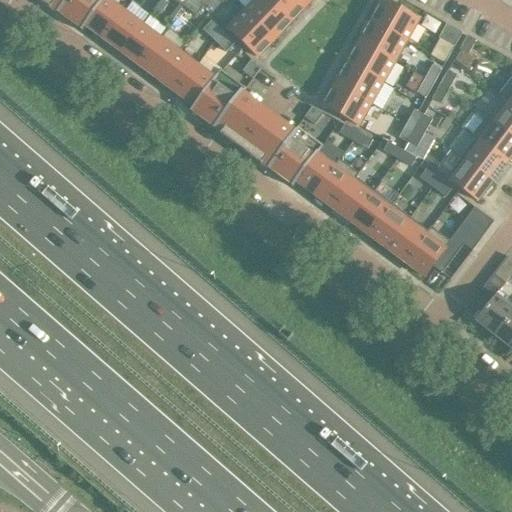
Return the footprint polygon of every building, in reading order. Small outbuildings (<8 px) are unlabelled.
[(65,0),(38,0),(59,15),(59,14),(66,4),(64,2),(65,0)] [(85,26),(104,0),(65,0),(64,2),(66,4),(59,14),(80,30),(80,31),(81,32),(85,26)] [(104,0),(85,26),(104,40),(124,13),(106,0),(104,0)] [(204,7),(194,0),(188,0),(184,7),(196,16),(204,7)] [(267,0),(255,0),(244,11),(275,40),(292,23),(267,0)] [(267,0),(292,23),(309,5),(302,0),(267,0)] [(382,0),(370,21),(407,42),(419,21),(382,0)] [(275,40),(244,11),(227,29),(257,59),(275,40)] [(124,13),(104,40),(122,53),(142,26),(124,13)] [(395,63),(407,42),(370,21),(358,42),(395,63)] [(215,41),(223,33),(211,22),(203,30),(215,41)] [(446,25),(438,39),(454,48),(462,33),(446,25)] [(160,39),(142,26),(122,53),(139,66),(160,39)] [(234,44),(223,33),(215,41),(226,52),(234,44)] [(467,36),(459,50),(468,55),(476,41),(467,36)] [(139,66),(157,80),(178,52),(160,39),(139,66)] [(395,63),(358,42),(346,63),(383,84),(395,63)] [(178,52),(157,80),(175,93),(195,66),(178,52)] [(242,72),(253,80),(260,70),(250,62),(242,72)] [(346,63),(334,84),(371,105),(383,84),(346,63)] [(175,93),(194,107),(214,79),(195,66),(175,93)] [(432,66),(425,80),(433,85),(441,71),(432,66)] [(223,120),(243,93),(246,90),(220,71),(214,79),(194,107),(189,112),(191,113),(192,112),(213,128),(220,118),(223,120)] [(440,85),(449,90),(457,76),(448,71),(440,85)] [(511,77),(498,96),(501,99),(511,107),(511,74),(511,76),(511,77)] [(433,85),(425,80),(417,94),(426,99),(433,85)] [(371,105),(334,84),(322,106),(359,127),(371,105)] [(441,104),(449,90),(440,85),(432,99),(441,104)] [(269,113),(243,93),(223,120),(220,118),(212,129),(241,150),(269,113)] [(511,107),(501,99),(486,118),(511,137),(511,107)] [(315,126),(322,116),(312,108),(304,118),(315,126)] [(414,110),(406,124),(415,129),(423,115),(414,110)] [(294,132),(269,113),(241,150),(269,171),(270,170),(277,160),(275,159),(294,132)] [(415,129),(424,134),(432,120),(423,115),(415,129)] [(511,156),(511,137),(486,118),(471,137),(475,140),(506,164),(511,156)] [(415,129),(406,124),(398,138),(407,143),(415,129)] [(353,142),(358,133),(344,125),(339,134),(353,142)] [(296,183),(316,155),(319,151),(323,147),(297,128),(294,132),(275,159),(277,160),(270,170),(291,186),(291,187),(292,188),(296,183)] [(416,148),(424,134),(415,129),(407,143),(416,148)] [(372,141),(358,133),(353,142),(367,150),(372,141)] [(475,140),(461,159),(492,183),(506,164),(475,140)] [(397,160),(402,151),(388,143),(383,152),(397,160)] [(312,194),(335,163),(319,151),(316,155),(296,183),(312,194)] [(416,159),(402,151),(397,160),(411,168),(416,159)] [(312,194),(332,210),(356,178),(359,173),(338,158),(335,163),(312,194)] [(492,183),(461,159),(446,178),(477,202),(492,183)] [(420,178),(432,188),(439,180),(426,170),(420,178)] [(356,178),(332,210),(350,223),(374,191),(356,178)] [(439,180),(432,188),(445,198),(451,190),(439,180)] [(350,223),(368,236),(392,204),(374,191),(350,223)] [(386,250),(410,218),(392,204),(368,236),(386,250)] [(474,208),(467,218),(486,232),(494,223),(474,208)] [(405,263),(428,231),(410,218),(386,250),(405,263)] [(467,218),(460,227),(479,242),(486,232),(467,218)] [(460,227),(453,237),(463,245),(472,251),(479,242),(460,227)] [(463,245),(453,237),(450,241),(431,228),(428,231),(405,263),(424,278),(432,267),(442,274),(463,245)] [(511,275),(511,261),(508,259),(483,291),(493,299),(499,291),(511,275)] [(475,322),(496,338),(511,316),(511,307),(505,303),(508,299),(499,291),(493,299),(475,322)] [(511,316),(496,338),(511,350),(511,316)]
